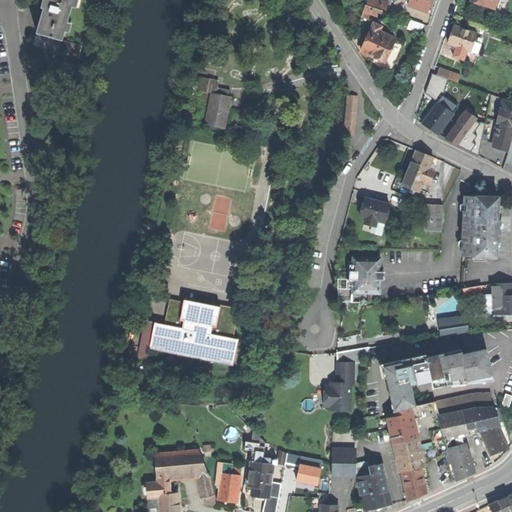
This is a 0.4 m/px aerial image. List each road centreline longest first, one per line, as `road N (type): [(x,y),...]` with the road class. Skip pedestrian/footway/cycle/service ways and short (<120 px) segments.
road 1 (residential): [(0,322),(34,195),(8,11)]
road 2 (residential): [(391,116),(347,186),(316,328)]
road 3 (residential): [(309,0),(391,116)]
road 4 (residential): [(402,125),(446,0)]
road 5 (residential): [(511,183),(402,125)]
